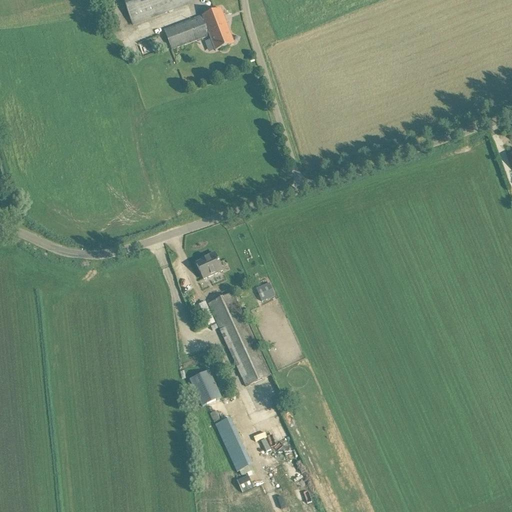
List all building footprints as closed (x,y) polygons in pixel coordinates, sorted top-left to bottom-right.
[(124,0),(134,26),(194,4),(192,0),(124,0)] [(234,44),(221,9),(164,30),(171,50),(209,36),(215,51),(234,44)] [(203,280),(222,271),(214,254),(205,258),(206,259),(196,264),(203,280)] [(213,283),(226,279),(224,273),(211,277),(213,283)] [(275,296),(269,283),(256,289),(262,302),(275,296)] [(208,305),(245,387),(270,376),(233,294),(208,305)] [(189,380),(202,407),(220,399),(208,371),(189,380)] [(209,414),(215,426),(227,420),(225,416),(219,418),(216,412),(209,414)] [(229,419),(227,420),(215,426),(236,473),(251,466),(229,419)] [(248,475),(236,481),(242,493),(254,488),(248,475)]
